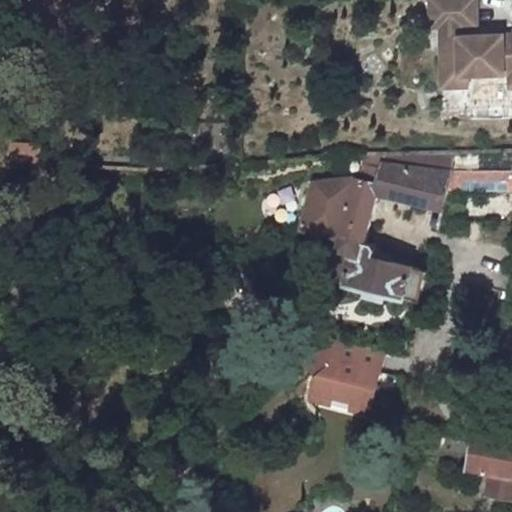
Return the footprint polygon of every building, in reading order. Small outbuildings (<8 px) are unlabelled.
[(429,0),(431,24),(442,24),(465,23),(464,0),(429,0)] [(480,23),(478,0),(464,0),(465,23),(480,23)] [(443,35),(466,34),(465,23),(442,24),(443,35)] [(508,71),(511,75),(511,32),(466,34),(443,35),(444,83),(464,83),(468,77),(468,72),(508,71)] [(388,164),(382,163),(382,165),(358,166),(355,178),(316,183),(304,227),(340,236),(337,251),(340,251),(342,243),(369,248),(370,241),(367,240),(378,192),(380,192),(381,193),(388,164)] [(388,164),(381,193),(435,205),(434,213),(443,215),(448,193),(511,189),(511,170),(453,172),(388,164)] [(373,242),(370,241),(369,248),(342,243),(340,251),(337,251),(330,278),(345,281),(344,282),(406,298),(407,296),(423,299),(429,269),(375,257),(376,248),(373,242)] [(371,413),(386,351),(336,339),(308,363),(319,380),(315,399),(334,405),(333,408),(353,413),(354,409),(371,413)] [(476,435),(471,468),(480,470),(486,437),(476,435)] [(511,441),(486,437),(480,470),(490,472),(487,493),(511,497),(511,441)]
